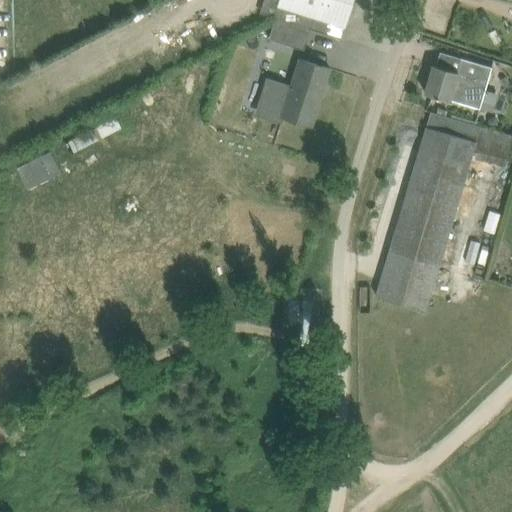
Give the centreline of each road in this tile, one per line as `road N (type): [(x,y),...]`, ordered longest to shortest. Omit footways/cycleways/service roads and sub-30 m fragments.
road 1 (unclassified): [(359,474),(344,442),(348,216),(415,0)]
road 2 (unclassified): [(359,474),(372,480),(433,465),(511,390)]
